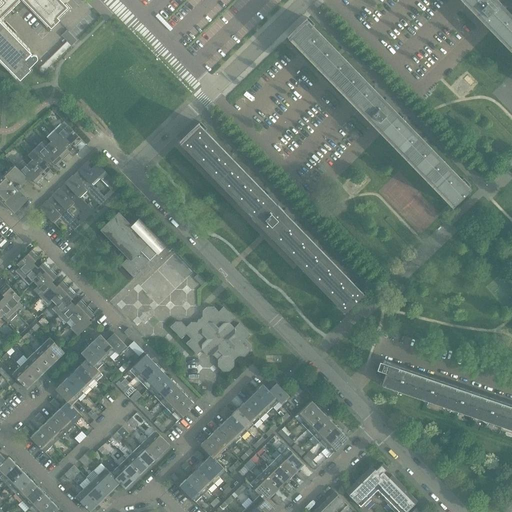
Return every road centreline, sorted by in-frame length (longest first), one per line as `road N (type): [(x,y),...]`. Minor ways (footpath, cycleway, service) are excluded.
road 1 (residential): [(379,428),(130,168)]
road 2 (unclassified): [(130,168),(305,0)]
road 3 (residential): [(73,511),(7,439),(6,428),(53,384)]
road 4 (residential): [(130,168),(95,142),(22,226)]
road 5 (residential): [(153,488),(183,455),(186,438),(252,374)]
road 6 (residential): [(511,390),(373,345)]
road 7 (residential): [(22,226),(116,324)]
road 8 (residential): [(293,511),(379,428)]
